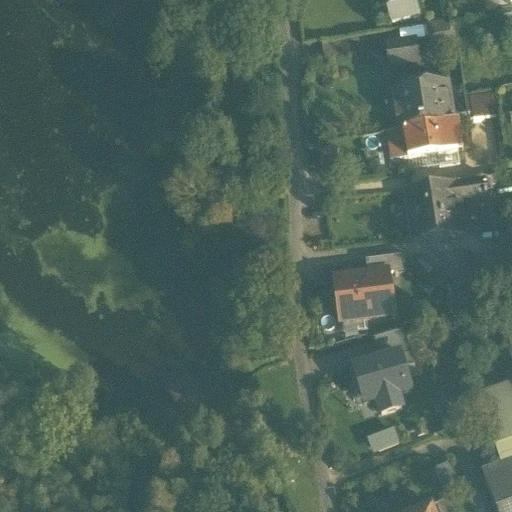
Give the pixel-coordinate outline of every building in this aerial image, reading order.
[(389,0),(383,0),(386,10),(392,8),(389,0)] [(389,0),(392,8),(421,0),(389,0)] [(425,27),(428,39),(445,36),(451,35),(448,23),(425,27)] [(428,39),(429,46),(446,43),(445,36),(428,39)] [(386,47),(389,70),(419,65),(415,42),(386,47)] [(397,131),(397,134),(402,133),(453,124),(447,85),(391,94),(392,97),(395,97),(400,130),(397,131)] [(470,100),(473,122),(497,118),(494,97),(470,100)] [(453,124),(402,133),(408,161),(458,154),(453,124)] [(391,164),(408,161),(402,133),(397,134),(388,136),(387,136),(391,164)] [(490,180),(482,182),(484,192),(492,190),(490,180)] [(484,196),(484,192),(482,182),(455,187),(458,208),(486,204),(485,199),(487,199),(486,195),(484,196)] [(462,235),(458,208),(455,187),(418,192),(405,194),(412,242),(414,242),(414,241),(462,235)] [(480,259),(486,291),(511,284),(511,261),(511,254),(480,259)] [(365,264),(368,279),(386,277),(403,275),(401,259),(365,264)] [(434,283),(440,288),(446,282),(439,276),(434,283)] [(340,314),(342,325),(392,318),(386,277),(368,279),(336,284),(337,295),(332,296),(335,315),(340,314)] [(451,288),(455,308),(467,306),(475,303),(471,284),(451,288)] [(373,342),(380,365),(399,359),(403,373),(415,369),(404,332),(373,342)] [(377,404),(381,418),(401,412),(397,398),(409,394),(403,373),(399,359),(380,365),(356,372),(366,407),(377,404)] [(511,386),(475,400),(501,471),(505,470),(499,455),(511,450),(511,386)] [(393,435),(372,443),(378,457),(398,449),(393,435)] [(372,443),(367,445),(372,458),(378,457),(372,443)] [(511,511),(511,450),(499,455),(505,470),(501,471),(482,478),(494,511),(511,511)] [(449,467),(434,473),(447,502),(462,496),(449,467)] [(451,511),(448,502),(432,510),(433,511),(451,511)]
